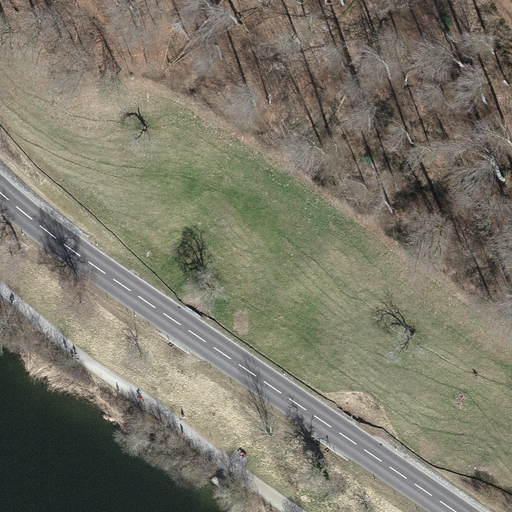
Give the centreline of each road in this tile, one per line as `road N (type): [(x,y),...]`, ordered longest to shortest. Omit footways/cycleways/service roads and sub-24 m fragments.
road 1 (secondary): [(0,191),(108,275),(455,511)]
road 2 (track): [(297,511),(0,287)]
